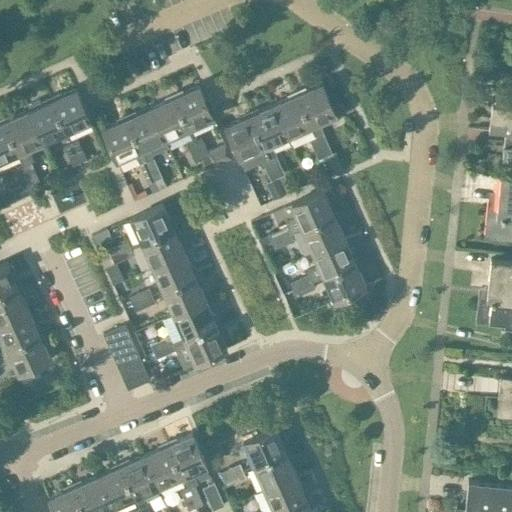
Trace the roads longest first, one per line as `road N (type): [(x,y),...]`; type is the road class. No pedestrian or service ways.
road 1 (residential): [(365,364),(404,304),(430,120),(409,85),(290,0)]
road 2 (residential): [(365,364),(297,349),(125,413)]
road 3 (residential): [(125,413),(48,254)]
road 4 (residential): [(383,511),(392,417),(365,364)]
